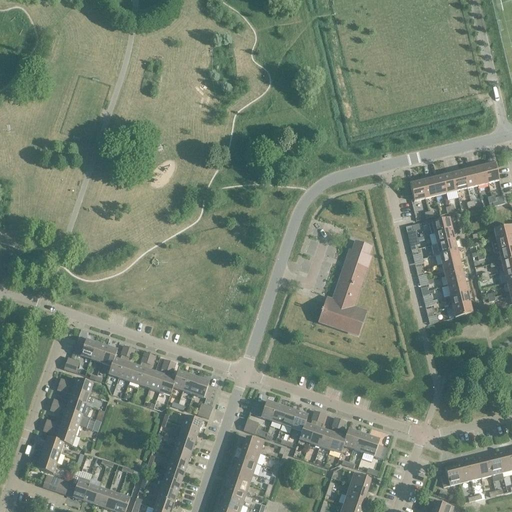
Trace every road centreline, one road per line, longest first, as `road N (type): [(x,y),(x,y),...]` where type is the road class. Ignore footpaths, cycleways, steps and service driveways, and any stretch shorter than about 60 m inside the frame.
road 1 (residential): [(421,435),(436,389),(384,165)]
road 2 (unclassified): [(243,375),(302,205),(329,181),(384,165)]
road 3 (residential): [(69,315),(2,511)]
road 4 (residential): [(421,435),(243,375)]
road 5 (residential): [(243,375),(69,315)]
road 6 (residential): [(196,511),(243,375)]
road 7 (residential): [(505,136),(472,0)]
road 8 (unclassified): [(384,165),(505,136)]
